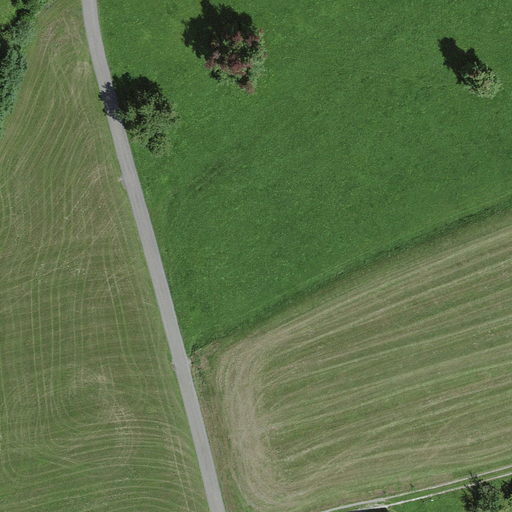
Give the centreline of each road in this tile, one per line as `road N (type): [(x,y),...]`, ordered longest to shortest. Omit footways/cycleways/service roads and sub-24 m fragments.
road 1 (track): [(90,0),(94,46),(218,511)]
road 2 (track): [(344,511),(511,476)]
